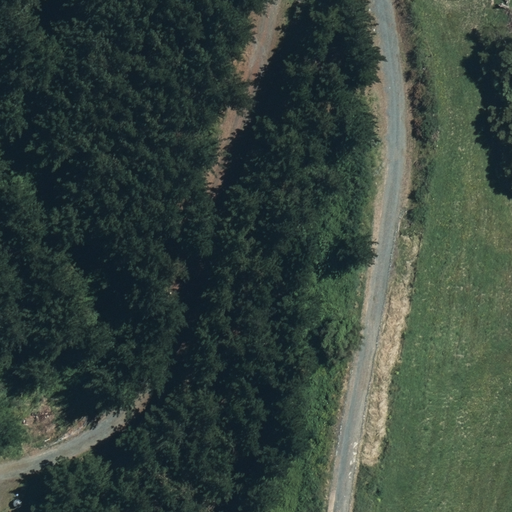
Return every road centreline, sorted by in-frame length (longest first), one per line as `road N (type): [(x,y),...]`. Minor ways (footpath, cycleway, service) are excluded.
road 1 (track): [(0,458),(92,431),(139,404),(169,357),(272,0)]
road 2 (track): [(383,0),(393,119),(382,301),(346,511)]
